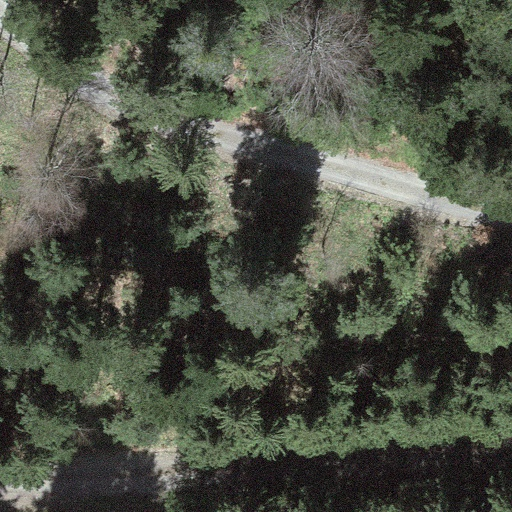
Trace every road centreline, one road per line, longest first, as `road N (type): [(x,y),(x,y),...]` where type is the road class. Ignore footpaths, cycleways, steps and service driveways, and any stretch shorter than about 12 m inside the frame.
road 1 (track): [(0,8),(71,78),(133,103),(511,212)]
road 2 (track): [(0,476),(167,470),(511,431)]
